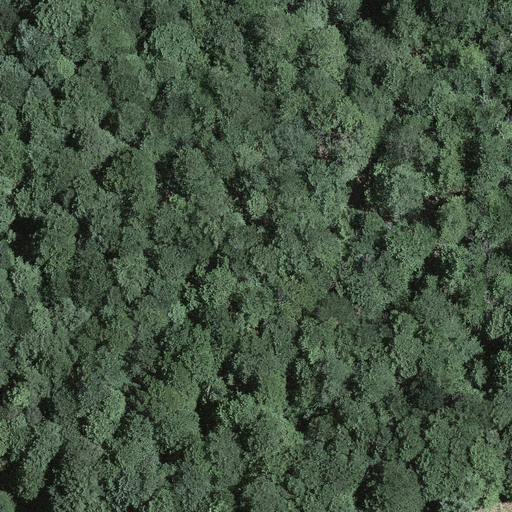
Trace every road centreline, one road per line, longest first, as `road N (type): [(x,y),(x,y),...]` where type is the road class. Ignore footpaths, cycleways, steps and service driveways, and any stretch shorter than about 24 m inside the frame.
road 1 (track): [(342,511),(276,485),(139,462),(0,417)]
road 2 (track): [(373,0),(479,67),(511,98)]
